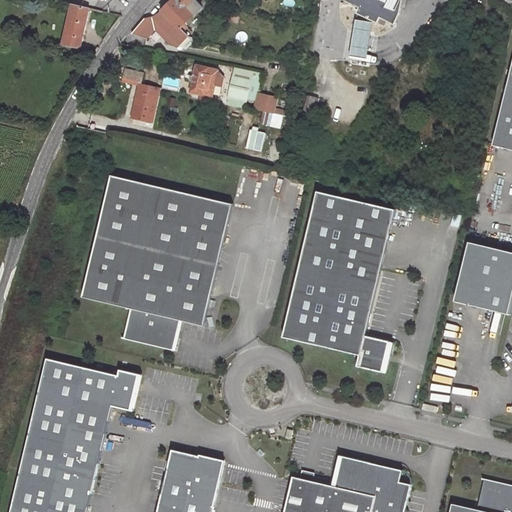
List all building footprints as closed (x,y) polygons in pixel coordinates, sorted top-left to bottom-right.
[(170,0),(172,2),(163,10),(180,28),(195,15),(180,0),(170,0)] [(180,0),(195,15),(203,8),(195,0),(180,0)] [(374,0),(346,0),(355,4),(352,10),(384,26),(387,20),(395,24),(400,13),(374,0)] [(403,0),(374,0),(400,13),(403,0)] [(91,8),(74,4),(65,43),(82,47),(91,8)] [(155,18),(180,44),(188,36),(180,28),(163,10),(155,18)] [(154,25),(146,18),(133,34),(141,41),(154,25)] [(374,22),(358,20),(352,55),(369,57),(374,22)] [(336,46),(334,50),(347,55),(349,50),(336,46)] [(511,56),(492,147),(511,151),(511,56)] [(219,69),(199,64),(193,90),(208,93),(209,87),(215,88),(219,69)] [(233,68),(228,97),(254,102),(253,110),(268,112),(266,126),(281,129),(285,110),(275,108),(278,97),(257,93),(261,73),(233,68)] [(123,70),(122,80),(141,83),(143,73),(123,70)] [(142,83),(134,117),(153,121),(161,87),(142,83)] [(307,95),(303,110),(315,113),(319,98),(307,95)] [(262,151),(264,132),(248,130),(246,150),(262,151)] [(233,203),(111,174),(82,296),(130,308),(123,338),(173,350),(180,319),(204,325),(233,203)] [(396,208),(318,190),(283,336),(359,354),(357,365),(382,371),(386,354),(391,355),(392,356),(395,342),(366,335),(396,208)] [(511,252),(470,243),(456,302),(511,315),(511,252)] [(386,354),(382,371),(387,372),(391,355),(386,354)] [(120,376),(48,359),(12,511),(89,511),(114,406),(133,411),(141,375),(121,370),(120,376)] [(439,407),(424,404),(423,410),(438,413),(439,407)] [(225,462),(174,450),(159,511),(214,511),(216,507),(214,507),(225,462)] [(342,456),(335,486),(375,496),(371,511),(405,511),(406,508),(403,508),(405,502),(407,503),(412,485),(400,482),(402,470),(342,456)] [(314,473),(301,470),(300,478),(313,481),(314,473)] [(371,511),(375,496),(335,486),(313,481),(300,478),(293,476),(284,511),(371,511)] [(453,504),(450,511),(511,511),(511,485),(484,479),(477,509),(453,504)]
